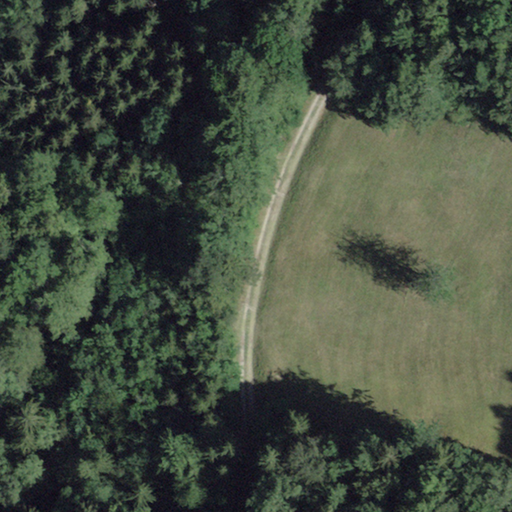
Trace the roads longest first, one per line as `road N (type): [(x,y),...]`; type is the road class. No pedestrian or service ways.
road 1 (track): [(201,511),(243,240),(352,0)]
road 2 (track): [(0,419),(89,319),(241,0)]
